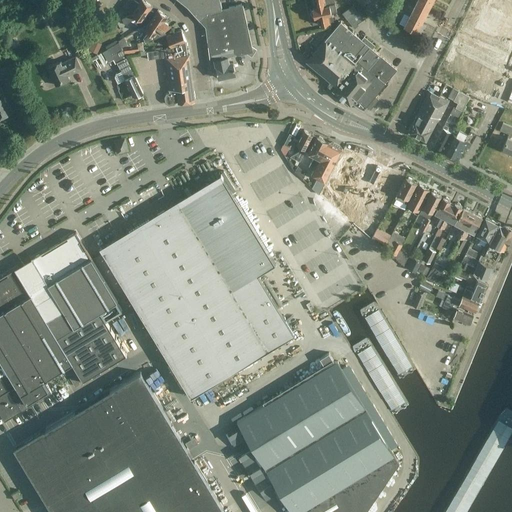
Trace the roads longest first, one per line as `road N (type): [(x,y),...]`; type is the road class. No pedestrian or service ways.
road 1 (unknown): [(378,511),(410,463),(409,447),(336,339),(202,427)]
road 2 (unknown): [(0,436),(13,442),(150,355),(202,427)]
road 3 (tertiary): [(0,190),(30,160),(78,133),(206,109)]
road 4 (unclassified): [(451,393),(511,248)]
road 5 (residential): [(389,140),(458,0)]
road 6 (secondary): [(511,202),(389,140)]
road 7 (unclassified): [(206,109),(194,31),(162,0)]
